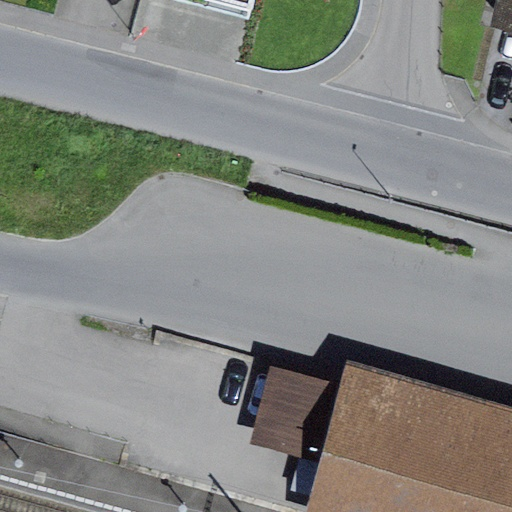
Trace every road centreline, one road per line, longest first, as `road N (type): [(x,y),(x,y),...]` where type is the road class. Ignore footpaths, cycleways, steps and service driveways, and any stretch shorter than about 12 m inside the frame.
road 1 (unclassified): [(381,157),(0,58)]
road 2 (residential): [(381,157),(406,65),(409,0)]
road 3 (unclassified): [(511,193),(381,157)]
